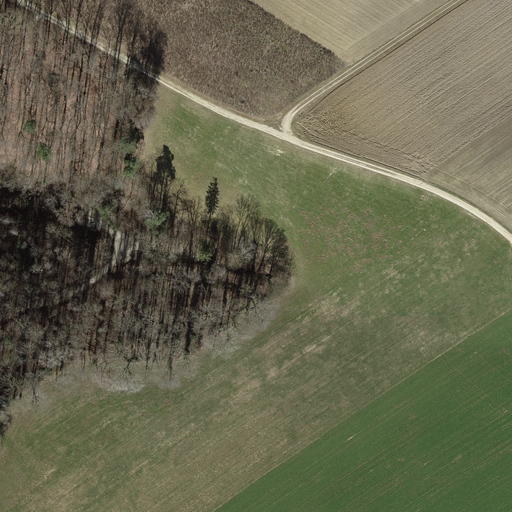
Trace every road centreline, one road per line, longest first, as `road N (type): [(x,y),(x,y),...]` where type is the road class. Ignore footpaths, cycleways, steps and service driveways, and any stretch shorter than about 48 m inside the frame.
road 1 (track): [(277,134),(21,0)]
road 2 (track): [(511,239),(461,202),(277,134)]
road 3 (track): [(277,134),(301,106),(457,0)]
